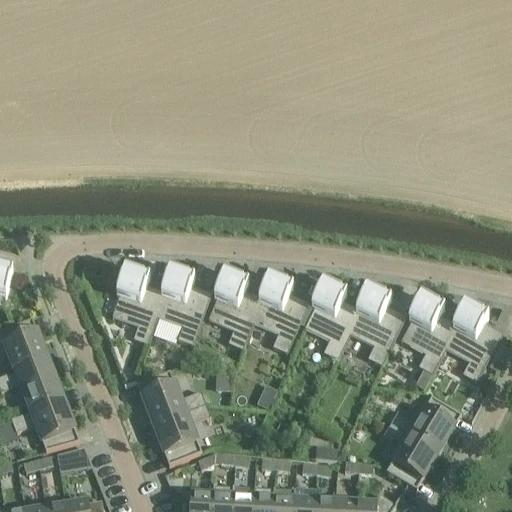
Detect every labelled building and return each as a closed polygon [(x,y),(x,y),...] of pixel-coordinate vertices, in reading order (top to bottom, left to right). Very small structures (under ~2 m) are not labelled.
[(3,300),(6,301),(13,275),(0,271),(0,308),(1,308),(3,300)] [(162,300),(163,296),(147,291),(150,282),(145,281),(126,274),(117,299),(120,300),(112,322),(138,331),(134,344),(149,350),(158,323),(166,301),(162,300)] [(194,350),(212,298),(192,291),(195,283),(189,281),(170,274),(163,296),(162,300),(166,301),(158,323),(183,332),(178,345),(194,350)] [(249,288),(244,286),(225,278),(214,303),(217,304),(209,324),(234,335),(228,348),(243,355),(254,329),(263,307),(259,306),(261,302),(246,296),(249,288)] [(309,308),(290,300),(293,292),(288,289),(270,281),(261,302),(259,306),(263,307),(254,329),(278,339),(273,352),(288,358),(292,349),(309,308)] [(315,313),(305,333),(330,345),(323,358),(338,365),(351,340),(360,319),(357,317),(358,314),(343,306),(347,298),(324,287),(312,312),(315,313)] [(368,293),(358,314),(357,317),(360,319),(351,340),(374,351),(368,364),(382,371),(396,343),(407,321),(388,312),(391,304),(386,302),(368,293)] [(455,329),(441,321),(445,313),(422,301),(409,325),(412,326),(401,346),(425,359),(419,372),(424,375),(416,389),(425,394),(446,355),(457,334),(453,332),(455,329)] [(503,339),(485,329),(489,321),(466,309),(455,329),(453,332),(457,334),(446,355),(469,367),(463,379),(477,387),(503,339)] [(48,363),(37,335),(33,323),(0,335),(0,355),(7,355),(15,376),(48,363)] [(0,382),(0,394),(1,397),(21,390),(31,416),(64,404),(48,363),(15,376),(0,382)] [(236,367),(226,363),(221,373),(232,377),(236,367)] [(137,389),(153,430),(206,409),(202,396),(181,404),(170,377),(137,389)] [(257,410),(268,415),(276,396),(265,392),(257,410)] [(439,457),(455,430),(462,420),(432,401),(416,427),(398,416),(391,428),(439,457)] [(31,416),(11,424),(16,437),(36,430),(46,456),(80,447),(64,404),(31,416)] [(153,430),(165,459),(169,470),(202,457),(191,429),(211,422),(206,409),(153,430)] [(0,449),(18,442),(16,437),(11,424),(0,428),(0,449)] [(417,494),(439,457),(391,428),(384,440),(402,451),(386,476),(417,494)] [(269,453),(274,442),(266,439),(261,450),(269,453)] [(316,451),(315,462),(335,465),(337,453),(316,451)] [(57,459),(61,477),(92,472),(84,452),(57,459)] [(221,468),(235,469),(236,461),(222,459),(221,468)] [(215,468),(211,460),(198,465),(202,474),(215,468)] [(37,465),(40,474),(53,470),(51,461),(37,465)] [(249,471),(250,462),(236,461),(235,469),(249,471)] [(277,465),(263,463),(262,473),(276,474),(277,465)] [(24,468),(26,477),(40,474),(37,465),(24,468)] [(277,465),(276,474),(290,476),(291,466),(277,465)] [(0,468),(0,478),(13,474),(11,466),(0,468)] [(360,468),(346,466),(345,475),(359,477),(360,468)] [(302,477),(316,478),(317,469),(303,468),(302,477)] [(360,468),(359,477),(373,478),(374,469),(360,468)] [(331,480),(331,471),(317,469),(316,478),(331,480)] [(213,500),(212,511),(232,511),(234,491),(214,490),(213,500)] [(234,491),(232,511),(253,511),(255,492),(234,491)] [(255,492),(253,511),(273,511),(275,493),(255,492)] [(295,494),(294,511),(314,511),(315,505),(316,493),(296,492),(295,494)] [(275,493),(273,511),(294,511),(295,494),(275,493)] [(212,511),(213,500),(191,499),(191,501),(192,501),(191,511),(212,511)] [(355,511),(394,511),(402,501),(400,500),(395,509),(380,499),(374,509),(356,508),(355,511)]
